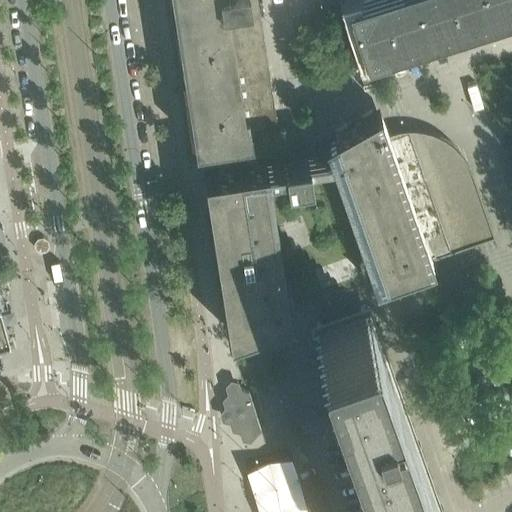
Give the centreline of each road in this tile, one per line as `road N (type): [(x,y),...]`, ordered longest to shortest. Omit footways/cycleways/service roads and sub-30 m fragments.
road 1 (tertiary): [(155,502),(169,402),(107,0)]
road 2 (tertiary): [(23,0),(80,371),(77,408),(60,445)]
